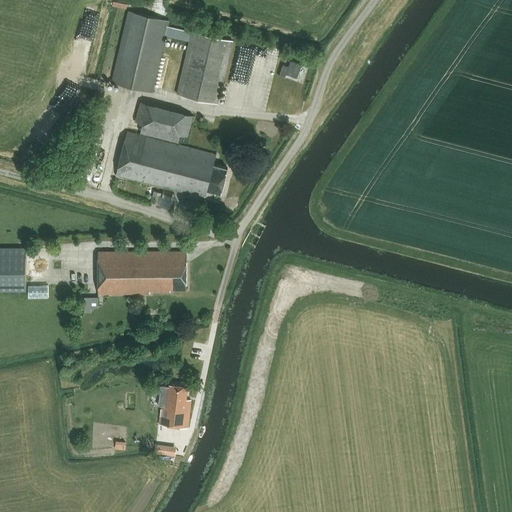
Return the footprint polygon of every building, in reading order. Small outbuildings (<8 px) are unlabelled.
[(191,32),(169,26),(170,21),(127,11),(110,83),(153,93),(167,36),(188,41),(176,94),(219,104),(233,40),(191,31),(191,32)] [(286,75),(298,79),(302,65),(290,61),(289,67),(283,65),(279,76),(285,78),(286,75)] [(189,137),(194,115),(140,102),(135,122),(142,123),(140,134),(178,143),(180,135),(189,137)] [(216,155),(127,132),(116,176),(174,191),(174,190),(191,194),(192,192),(206,195),(207,190),(221,193),(228,168),(214,165),(216,155)] [(162,192),(154,190),(151,202),(159,204),(162,192)] [(173,193),(164,190),(162,197),(171,200),(173,193)] [(0,290),(26,291),(26,248),(0,248),(0,290)] [(186,289),(187,251),(98,252),(97,294),(149,294),(149,291),(170,291),(170,289),(186,289)] [(98,297),(85,298),(85,312),(91,312),(91,308),(98,308),(98,297)] [(188,428),(191,400),(186,399),(188,386),(170,384),(169,387),(161,386),(159,400),(162,401),(159,424),(188,428)] [(162,454),(163,444),(156,444),(155,453),(162,454)]
